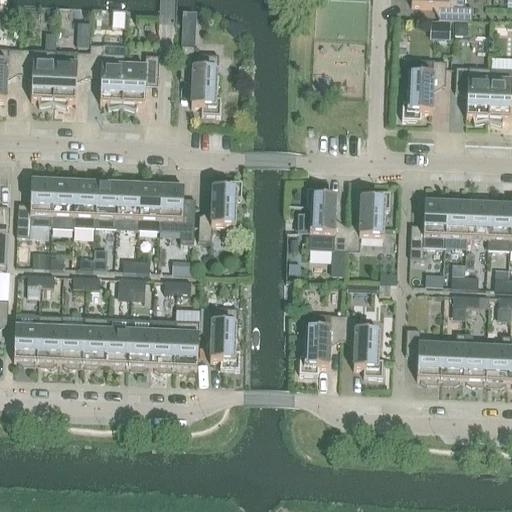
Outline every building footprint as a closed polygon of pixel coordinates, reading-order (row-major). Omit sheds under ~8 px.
[(410,0),(410,10),(439,12),(438,24),(471,25),(472,12),(464,12),(464,0),(410,0)] [(183,16),(182,27),(196,28),(196,16),(183,16)] [(90,49),(89,57),(88,82),(100,83),(99,108),(106,108),(107,114),(119,112),(121,112),(123,70),(124,70),(125,59),(103,58),(103,50),(90,49)] [(201,120),(220,120),(220,103),(216,103),(218,60),(194,59),(195,51),(181,50),(180,83),(192,84),(191,112),(201,112),(201,120)] [(7,79),(19,79),(20,54),(0,53),(0,106),(6,107),(7,79)] [(50,109),(53,109),(55,56),(20,54),(19,79),(31,80),(30,105),(37,105),(38,111),(50,109)] [(89,57),(76,57),(55,56),(53,109),(55,109),(67,112),(68,107),(75,107),(76,82),(88,82),(89,57)] [(144,71),(124,70),(123,70),(121,112),(124,112),(135,115),(137,110),(144,110),(145,85),(157,86),(158,60),(145,60),(144,71)] [(408,64),(406,108),(402,107),(401,125),(420,125),(421,118),(431,119),(432,91),(445,91),(446,66),(408,64)] [(485,126),(488,126),(490,73),(455,72),(454,97),(466,97),(465,122),(472,122),(473,129),(485,126)] [(511,99),(511,74),(511,76),(491,75),(491,73),(490,73),(488,126),(490,126),(502,130),(503,124),(510,124),(511,99)] [(52,231),(54,184),(52,185),(52,186),(41,185),(40,181),(31,183),(31,185),(30,209),(18,209),(16,242),(30,242),(30,230),(51,231),(52,231)] [(51,231),(51,234),(73,235),(73,232),(75,185),(74,186),(74,187),(63,186),(62,182),(54,184),(52,231),(51,231)] [(94,233),(95,223),(96,186),(96,187),(95,188),(84,187),(83,183),(75,185),(73,232),(94,233)] [(116,234),(118,187),(117,188),(117,189),(106,188),(105,184),(96,186),(95,223),(94,233),(116,234)] [(137,235),(139,188),(139,190),(127,189),(126,185),(118,187),(116,234),(137,235)] [(137,235),(159,236),(161,189),(160,190),(160,191),(149,190),(148,186),(139,188),(137,235)] [(197,246),(211,246),(211,232),(235,233),(237,204),(241,204),(242,187),(223,186),(222,194),(212,193),(210,221),(198,221),(197,246)] [(170,187),(161,189),(159,236),(180,237),(180,249),(193,250),(195,204),(183,204),(183,192),(170,191),(170,187)] [(325,202),(325,195),(307,194),(306,211),(310,211),(308,255),(345,256),(346,231),(334,231),(336,202),(325,202)] [(346,231),(345,256),(359,257),(360,242),(383,243),(385,215),(389,215),(390,198),(371,197),(371,204),(360,204),(359,232),(346,231)] [(444,253),(446,206),(445,206),(445,207),(434,207),(433,203),(424,205),(424,207),(423,231),(410,230),(409,263),(423,264),(423,252),(444,253)] [(467,244),(466,244),(468,207),(467,207),(467,208),(455,208),(454,204),(446,206),(444,253),(466,254),(467,244)] [(466,244),(467,244),(488,245),(489,208),(488,208),(488,209),(477,209),(476,205),(468,207),(466,244)] [(509,256),(511,209),(510,209),(510,210),(499,210),(498,206),(489,208),(488,245),(487,255),(509,256)] [(0,237),(8,237),(9,212),(0,211),(0,237)] [(49,273),(63,274),(63,262),(50,262),(49,273)] [(92,275),(93,264),(80,263),(79,275),(92,275)] [(93,264),(92,275),(106,276),(107,264),(93,264)] [(136,277),(136,265),(123,265),(122,276),(136,277)] [(136,265),(136,277),(149,278),(150,266),(136,265)] [(0,304),(8,305),(9,277),(0,276),(0,304)] [(40,292),(41,280),(27,279),(27,291),(40,292)] [(41,280),(40,292),(53,292),(54,281),(41,280)] [(86,294),(86,282),(73,281),(72,293),(86,294)] [(450,293),(464,294),(465,282),(451,281),(450,293)] [(86,282),(86,294),(99,294),(100,282),(86,282)] [(478,282),(465,282),(464,294),(477,294),(478,282)] [(131,295),(132,284),(118,283),(118,295),(131,295)] [(507,296),(508,284),(494,283),(494,295),(507,296)] [(132,284),(131,295),(145,296),(145,284),(132,284)] [(177,297),(177,286),(164,285),(163,297),(177,297)] [(177,286),(177,297),(190,298),(191,286),(177,286)] [(379,289),(378,300),(389,301),(390,290),(379,289)] [(466,312),(466,301),(453,300),(452,312),(466,312)] [(466,301),(466,312),(479,313),(479,301),(466,301)] [(511,314),(511,303),(498,302),(498,314),(511,314)] [(199,312),(199,327),(198,337),(211,338),(209,366),(220,366),(220,374),(238,374),(239,357),(235,357),(237,314),(199,312)] [(305,318),(303,362),(299,361),(299,379),(317,379),(318,372),(328,373),(329,345),(342,345),(343,320),(305,318)] [(39,320),(15,319),(13,366),(17,366),(17,368),(23,371),(29,368),(34,368),(34,369),(37,369),(39,320)] [(56,368),(60,368),(61,333),(62,333),(62,321),(39,320),(37,369),(38,369),(39,369),(44,369),(50,373),(56,369),(56,368)] [(343,320),(342,345),(354,346),(353,374),(363,374),(363,381),(382,382),(382,365),(378,365),(380,336),(356,335),(356,320),(343,320)] [(83,334),(84,334),(82,371),(84,371),(90,371),(96,375),(102,372),(102,370),(105,370),(107,323),(83,322),(83,334)] [(127,373),(130,324),(107,323),(105,370),(108,370),(108,372),(114,375),(120,372),(125,373),(127,373)] [(150,372),(152,325),(130,324),(127,373),(130,373),(135,373),(141,377),(147,374),(147,372),(150,372)] [(175,326),(152,325),(150,372),(154,372),(153,374),(159,377),(165,374),(171,375),(173,375),(175,326)] [(199,327),(175,326),(173,375),(175,375),(181,375),(187,379),(193,376),(193,374),(197,374),(198,337),(199,327)] [(84,334),(83,334),(62,333),(61,333),(60,368),(62,368),(62,370),(68,373),(74,370),(80,371),(82,371),(84,334)] [(437,387),(440,387),(441,349),(419,349),(419,334),(406,334),(405,359),(417,359),(416,384),(420,384),(420,386),(425,389),(432,386),(437,386),(437,387)] [(464,351),(465,339),(455,338),(455,350),(441,349),(440,387),(441,387),(441,386),(447,387),(453,390),(459,387),(459,386),(462,386),(464,350),(464,351)] [(510,353),(510,341),(501,340),(500,352),(487,352),(485,389),(487,389),(487,388),(493,389),(498,392),(505,389),(505,388),(508,388),(509,352),(510,353)] [(487,352),(464,351),(464,350),(462,386),(465,386),(465,388),(471,391),(477,388),(483,388),(483,389),(485,389),(487,352)]
